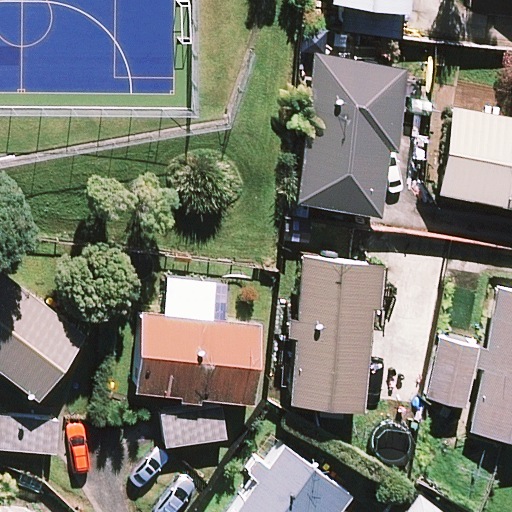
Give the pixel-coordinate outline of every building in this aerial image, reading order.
[(409,0),(331,0),(331,13),(408,19),(409,0)] [(401,72),(314,61),(295,211),(376,221),(384,155),(390,156),(401,72)] [(511,125),(454,114),(438,199),(511,213),(511,125)] [(369,262),(301,254),(286,373),(354,382),(369,262)] [(511,280),(494,277),(483,337),(470,399),(466,418),(511,427),(511,280)] [(84,339),(0,281),(0,378),(38,405),(84,339)] [(254,325),(138,316),(133,379),(249,389),(254,325)] [(474,337),(436,327),(422,387),(460,396),(474,337)] [(222,432),(219,401),(159,406),(162,437),(222,432)] [(55,414),(2,409),(0,436),(0,439),(53,444),(55,414)] [(326,511),(348,484),(278,431),(217,511),(212,511),(209,510),(207,511),(326,511)] [(449,511),(418,489),(401,511),(449,511)] [(28,511),(53,511),(40,499),(28,511)]
